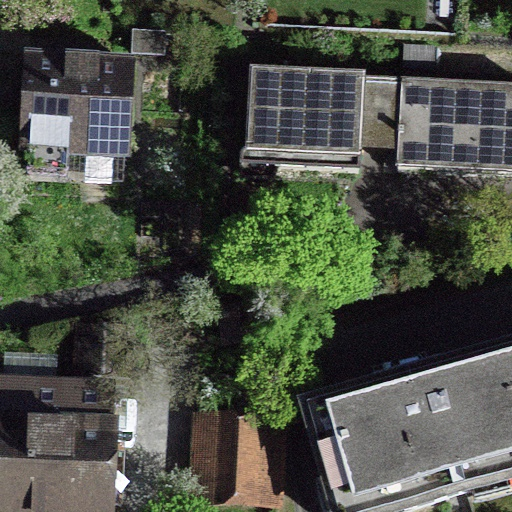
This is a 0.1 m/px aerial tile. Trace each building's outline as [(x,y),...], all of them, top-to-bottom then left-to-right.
[(132,31),(131,55),(169,56),(170,32),(132,31)] [(135,61),(23,56),(18,160),(28,161),(27,182),(68,184),(69,163),(130,166),(135,61)] [(245,167),(361,173),(362,154),(366,81),(366,79),(250,73),(245,167)] [(366,81),(362,154),(397,156),(401,83),(366,81)] [(511,89),(401,83),(397,156),(396,172),(511,177),(511,89)] [(215,347),(258,346),(257,307),(214,308),(215,347)] [(73,380),(127,382),(129,333),(74,330),(73,380)] [(143,403),(166,404),(171,339),(148,337),(143,403)] [(511,346),(298,408),(327,511),(437,511),(458,506),(511,490),(511,346)] [(0,511),(113,511),(118,384),(58,382),(59,356),(5,354),(4,379),(0,379),(0,392),(0,511)] [(190,509),(283,511),(286,418),(193,415),(190,509)]
